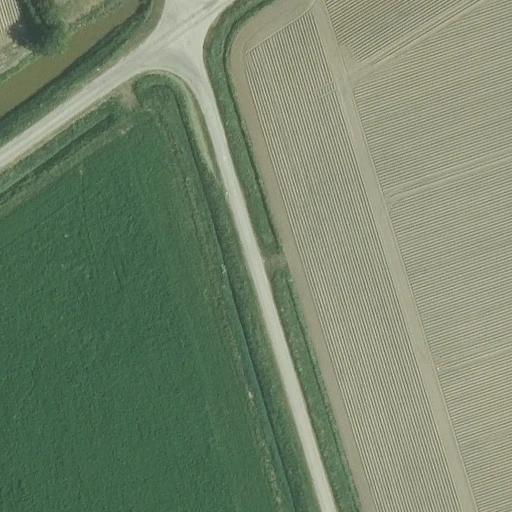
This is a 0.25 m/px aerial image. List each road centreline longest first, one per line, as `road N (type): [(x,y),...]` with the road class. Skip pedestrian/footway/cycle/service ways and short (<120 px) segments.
road 1 (unclassified): [(324,511),(182,28)]
road 2 (unclassified): [(0,155),(182,28)]
